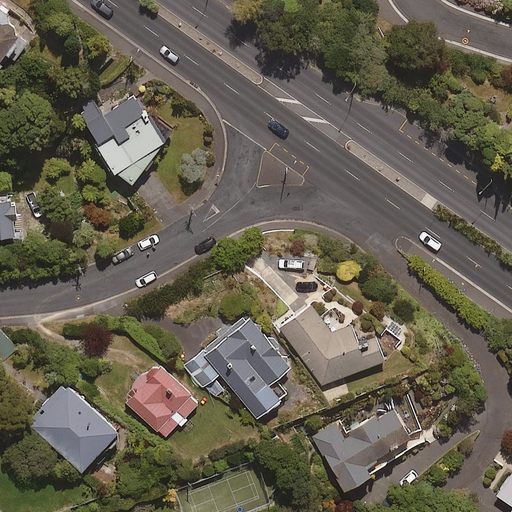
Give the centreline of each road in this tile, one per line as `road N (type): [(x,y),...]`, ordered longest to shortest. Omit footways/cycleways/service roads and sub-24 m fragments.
road 1 (secondary): [(206,0),(511,217)]
road 2 (residential): [(294,139),(214,224),(166,253),(97,284),(0,297)]
road 3 (secondary): [(511,282),(294,139)]
road 4 (secondary): [(294,139),(98,0)]
